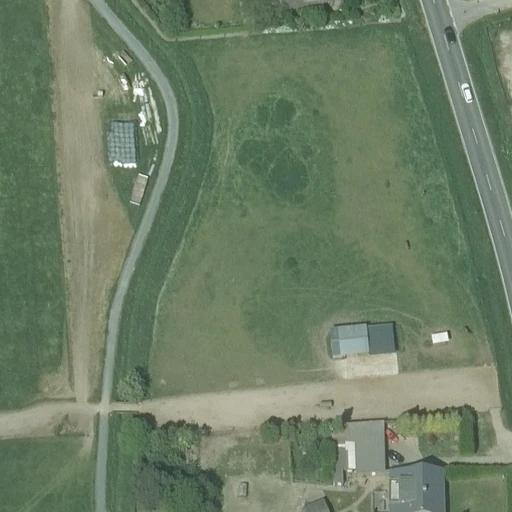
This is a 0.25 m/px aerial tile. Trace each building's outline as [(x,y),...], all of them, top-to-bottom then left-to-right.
[(265,0),(254,0),(257,9),(267,7),(265,0)] [(298,0),(265,0),(267,7),(269,16),(300,10),(298,0)] [(340,0),(298,0),(300,10),(300,11),(341,3),(340,0)] [(333,365),(369,360),(365,332),(329,337),(333,365)] [(381,443),(355,443),(355,447),(355,470),(382,469),(381,443)] [(355,470),(355,447),(336,448),(337,485),(349,485),(349,475),(355,475),(355,470)] [(382,469),(355,470),(355,475),(356,479),(382,478),(382,469)] [(442,511),(443,474),(393,476),(392,511),(442,511)]
